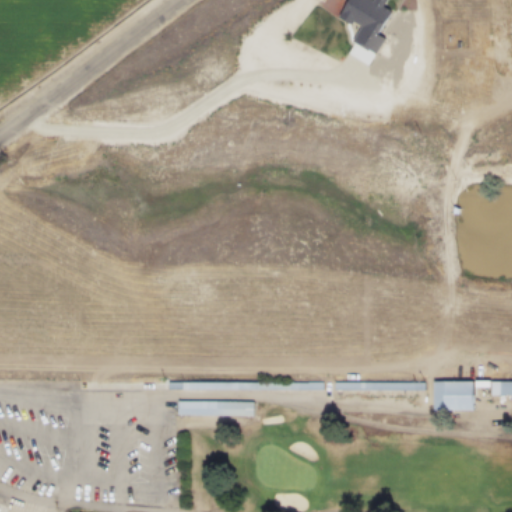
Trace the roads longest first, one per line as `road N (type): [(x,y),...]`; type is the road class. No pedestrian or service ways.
road 1 (residential): [(0,135),(179,0)]
road 2 (residential): [(0,391),(161,390)]
